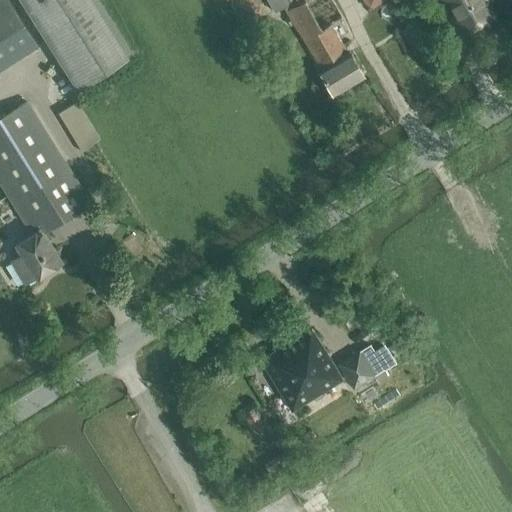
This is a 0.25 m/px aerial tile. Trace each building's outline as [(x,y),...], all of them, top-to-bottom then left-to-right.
[(0,0),(0,70),(40,46),(9,0),(0,0)] [(27,0),(85,91),(138,58),(101,0),(27,0)] [(344,16),(333,0),(268,0),(275,12),(284,7),(286,9),(320,68),(318,70),(333,95),(365,76),(349,51),(348,52),(344,46),(331,24),(344,16)] [(443,0),(462,33),(495,14),(486,0),(443,0)] [(79,99),(59,111),(82,148),(102,136),(79,99)] [(0,117),(0,181),(32,232),(15,243),(21,253),(11,259),(25,282),(35,275),(37,278),(62,263),(44,234),(90,204),(26,101),(0,117)] [(261,359),(292,410),(343,379),(311,328),(261,359)] [(370,344),(360,350),(364,357),(374,351),(370,344)] [(360,350),(339,363),(354,389),(375,376),(375,375),(385,369),(374,351),(364,357),(360,350)] [(243,414),(249,424),(260,417),(254,407),(243,414)]
